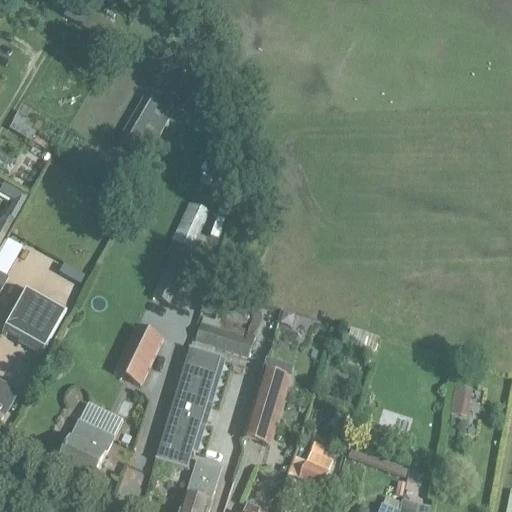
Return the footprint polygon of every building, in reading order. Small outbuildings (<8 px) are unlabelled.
[(86,32),(113,47),(121,32),(83,9),(76,20),(89,27),(86,32)] [(112,141),(143,155),(168,101),(139,87),(132,102),(130,101),(120,122),(121,123),(112,141)] [(3,187),(0,191),(0,196),(12,203),(14,204),(5,219),(14,223),(26,201),(27,200),(26,199),(19,195),(3,187)] [(117,209),(106,229),(114,233),(125,214),(117,209)] [(5,219),(0,228),(0,243),(2,244),(14,223),(5,219)] [(173,256),(153,298),(152,300),(172,310),(193,266),(173,256)] [(0,275),(0,294),(8,281),(0,275)] [(66,313),(26,290),(0,336),(5,339),(6,337),(18,343),(17,345),(40,358),(66,313)] [(248,363),(252,352),(260,325),(252,322),(248,333),(203,319),(194,346),(248,363)] [(113,377),(141,391),(164,343),(136,330),(113,377)] [(379,341),(375,340),(351,332),(346,348),(367,354),(364,365),(372,367),(379,341)] [(158,465),(189,474),(222,364),(191,355),(158,465)] [(439,376),(424,376),(423,391),(439,392),(439,376)] [(0,426),(18,396),(0,386),(0,426)] [(453,399),(471,402),(472,393),(455,390),(453,399)] [(287,400),(256,391),(241,442),(271,452),(287,400)] [(367,426),(361,443),(371,446),(377,429),(367,426)] [(92,487),(106,457),(72,440),(58,470),(92,487)] [(306,466),(299,482),(298,483),(321,493),(330,475),(329,475),(333,465),(322,460),(326,450),(314,446),(311,456),(306,466)] [(348,463),(404,483),(405,483),(408,474),(352,454),(348,463)] [(210,511),(212,507),(211,506),(222,473),(197,465),(187,498),(185,498),(183,505),(179,506),(177,511),(210,511)] [(398,486),(395,499),(403,501),(405,487),(398,486)]
